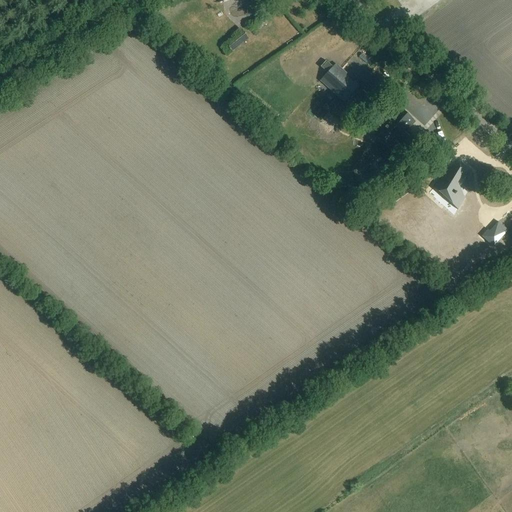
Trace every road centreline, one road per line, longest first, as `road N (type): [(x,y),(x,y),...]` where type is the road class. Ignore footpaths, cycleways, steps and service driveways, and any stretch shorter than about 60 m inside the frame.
road 1 (unclassified): [(511,149),(346,0)]
road 2 (unclassified): [(129,0),(0,84)]
